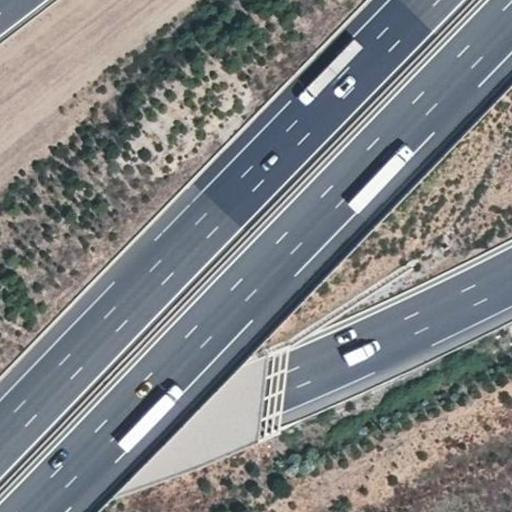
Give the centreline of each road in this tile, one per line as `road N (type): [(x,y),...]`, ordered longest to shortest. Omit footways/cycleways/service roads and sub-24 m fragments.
road 1 (motorway): [(28,511),(511,16)]
road 2 (motorway): [(426,0),(0,438)]
road 3 (motorway): [(0,491),(333,362),(511,276)]
